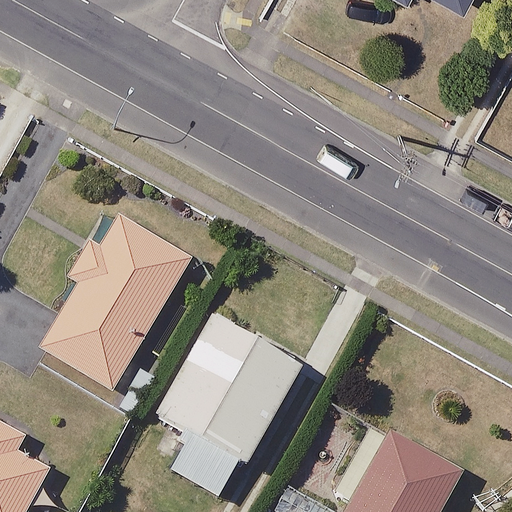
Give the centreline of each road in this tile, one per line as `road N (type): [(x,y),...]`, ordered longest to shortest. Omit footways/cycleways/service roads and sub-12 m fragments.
road 1 (tertiary): [(511,274),(147,73)]
road 2 (tertiary): [(147,73),(14,0)]
